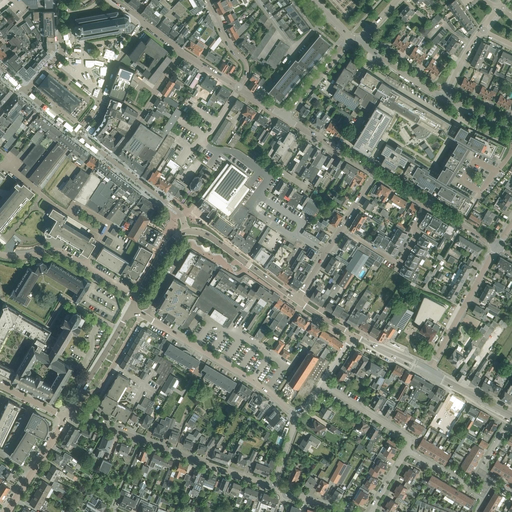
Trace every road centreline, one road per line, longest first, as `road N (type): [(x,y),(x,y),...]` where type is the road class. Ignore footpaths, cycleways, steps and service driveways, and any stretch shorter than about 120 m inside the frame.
road 1 (residential): [(271,486),(68,415)]
road 2 (residential): [(143,316),(295,414)]
road 3 (residential): [(84,267),(103,234),(5,162),(0,168)]
road 4 (residential): [(425,370),(497,244)]
road 5 (residential): [(340,228),(398,264),(427,203)]
road 6 (residential): [(111,160),(181,51)]
